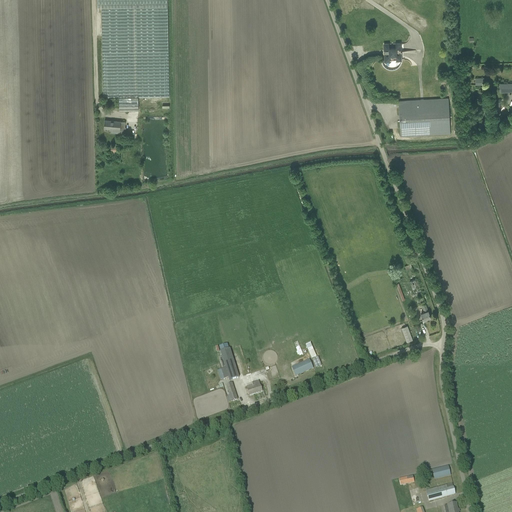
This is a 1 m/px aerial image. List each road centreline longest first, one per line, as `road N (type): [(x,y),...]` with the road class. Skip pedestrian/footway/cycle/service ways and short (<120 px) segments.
road 1 (unclassified): [(0,501),(381,357),(443,341)]
road 2 (unclassified): [(443,341),(441,305),(326,0)]
road 3 (unclassified): [(470,511),(444,393),(443,341)]
